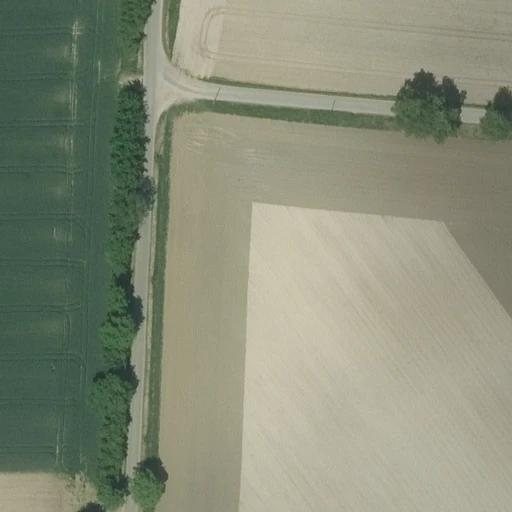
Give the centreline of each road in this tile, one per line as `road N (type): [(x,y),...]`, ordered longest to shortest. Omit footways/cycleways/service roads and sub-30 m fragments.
road 1 (unclassified): [(160,72),(133,511)]
road 2 (unclassified): [(160,72),(511,103)]
